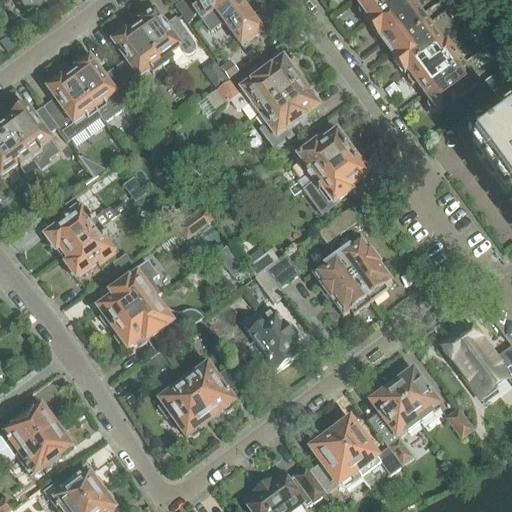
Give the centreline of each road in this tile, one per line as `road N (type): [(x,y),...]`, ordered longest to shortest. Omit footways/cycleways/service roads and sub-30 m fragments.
road 1 (residential): [(296,0),(425,174),(425,205),(476,278),(168,498),(72,355)]
road 2 (residential): [(113,0),(0,81)]
